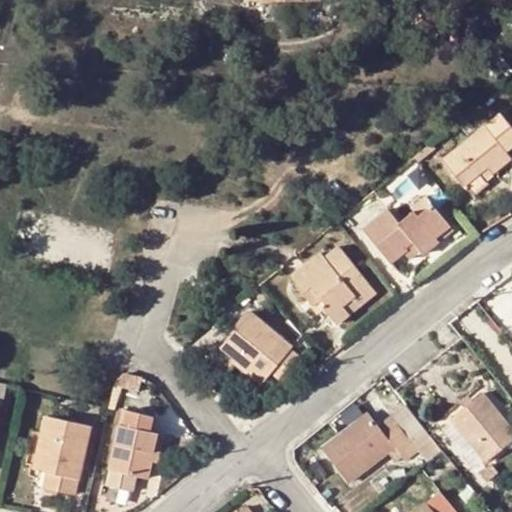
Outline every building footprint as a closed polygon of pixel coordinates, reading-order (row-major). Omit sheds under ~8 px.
[(511,147),(511,129),(500,114),(441,161),(463,187),(486,168),(491,175),(511,159),(506,152),(511,147)] [(390,263),(403,252),(413,244),(420,252),(422,255),(437,242),(434,239),(449,227),(431,206),(417,216),(413,212),(398,224),(386,210),(362,230),(390,263)] [(452,231),(449,227),(434,239),(437,242),(452,231)] [(420,252),(413,244),(403,252),(410,260),(420,252)] [(290,278),(311,305),(318,300),(324,307),(322,309),(335,324),(360,304),(355,297),(368,285),(337,247),(323,258),(320,254),(290,278)] [(374,293),(368,285),(355,297),(360,304),(374,293)] [(324,307),(318,300),(311,305),(310,307),(316,313),(322,309),(324,307)] [(221,378),(233,364),(236,359),(263,381),(270,373),(290,349),(290,348),(250,314),(206,366),(221,378)] [(297,355),(290,349),(270,373),(277,379),(297,355)] [(263,381),(236,359),(233,364),(259,386),(263,381)] [(116,380),(115,381),(119,387),(137,392),(140,380),(122,375),(116,380)] [(511,439),(511,431),(480,393),(449,419),(485,462),(511,439)] [(154,417),(124,411),(106,485),(131,491),(135,475),(144,477),(151,452),(157,453),(161,435),(150,432),(154,417)] [(382,432),(366,413),(321,449),(347,482),(393,448),(402,460),(416,450),(395,423),(382,432)] [(88,427),(44,417),(33,469),(46,472),(42,488),(73,494),(88,427)] [(453,511),(439,493),(413,511),(453,511)]
